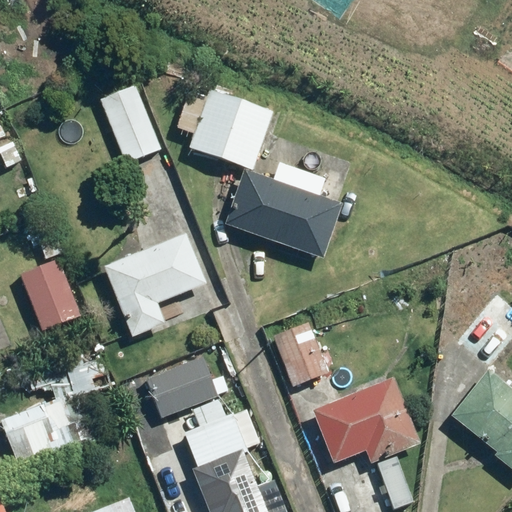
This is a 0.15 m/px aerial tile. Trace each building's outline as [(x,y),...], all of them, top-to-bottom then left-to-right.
[(135,89),(100,103),(125,166),(160,152),(135,89)] [(251,173),(270,117),(207,96),(204,103),(188,98),(176,132),(193,138),(188,152),(251,173)] [(15,141),(0,148),(0,164),(5,175),(26,164),(15,141)] [(241,174),(222,228),(321,262),(340,207),(317,200),(323,183),(277,167),(272,184),(241,174)] [(62,256),(53,229),(33,236),(42,263),(62,256)] [(183,238),(101,273),(131,341),(164,327),(156,307),(204,287),(183,238)] [(59,263),(20,277),(41,334),(80,319),(59,263)] [(486,368),(511,337),(511,308),(496,294),(455,342),(486,368)] [(308,327),(272,340),(291,390),(327,377),(308,327)] [(99,350),(56,366),(67,397),(69,402),(112,386),(99,350)] [(146,383),(161,422),(216,400),(201,361),(146,383)] [(497,448),(495,451),(511,464),(511,387),(488,369),(452,413),(497,448)] [(392,382),(310,414),(332,467),(364,455),(369,468),(418,449),(392,382)] [(1,421),(19,471),(85,447),(69,402),(67,397),(1,421)] [(263,511),(240,455),(190,475),(205,511),(263,511)] [(97,511),(132,511),(127,500),(97,511)]
